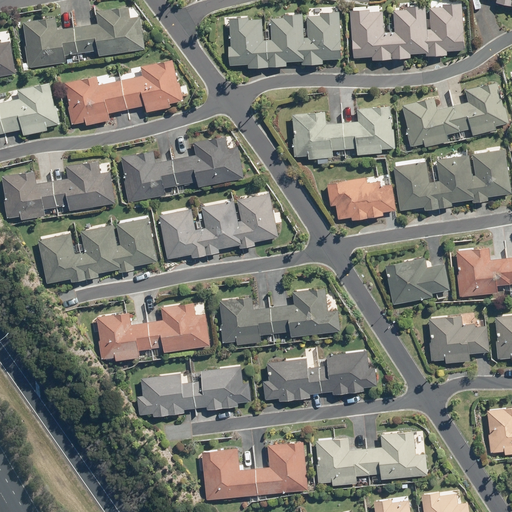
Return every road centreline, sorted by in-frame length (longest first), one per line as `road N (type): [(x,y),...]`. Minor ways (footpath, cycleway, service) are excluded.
road 1 (residential): [(511,37),(417,80),(277,82),(227,103)]
road 2 (residential): [(78,293),(330,252)]
road 3 (residential): [(183,429),(428,398)]
road 4 (residential): [(0,155),(97,142),(227,103)]
road 5 (motorway): [(0,345),(122,511)]
road 6 (residential): [(511,215),(330,252)]
road 7 (residential): [(227,103),(330,252)]
road 8 (residential): [(330,252),(428,398)]
road 9 (residential): [(428,398),(501,511)]
